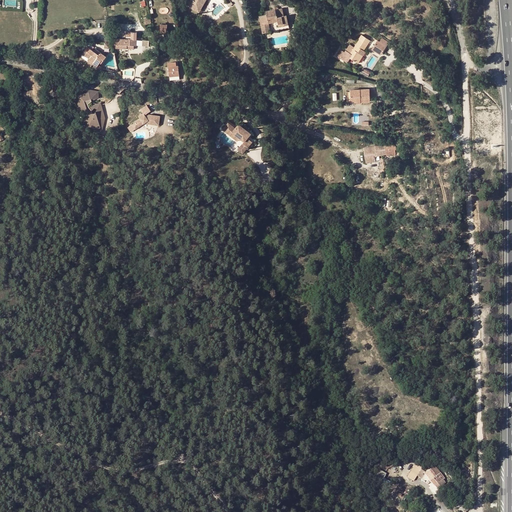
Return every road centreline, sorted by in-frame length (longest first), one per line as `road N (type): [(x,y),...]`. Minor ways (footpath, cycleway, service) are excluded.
road 1 (residential): [(479,511),(464,68),(450,0)]
road 2 (unclassified): [(0,61),(258,109),(315,133)]
